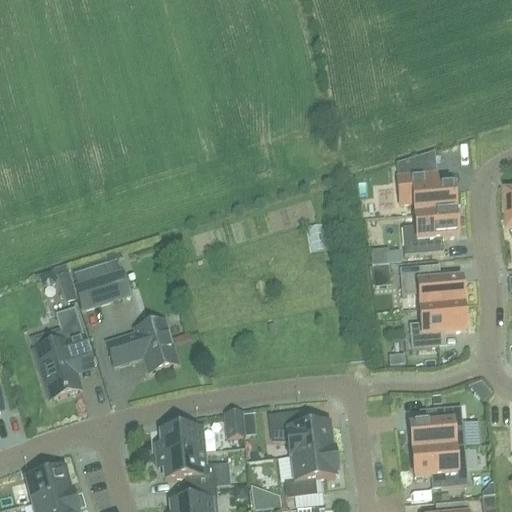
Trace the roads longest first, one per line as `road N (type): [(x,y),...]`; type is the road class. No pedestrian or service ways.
road 1 (residential): [(351,393),(319,384),(96,426)]
road 2 (residential): [(487,370),(480,191),(495,163),(511,156)]
road 3 (residential): [(351,393),(424,389),(487,370)]
road 4 (residential): [(351,393),(366,511)]
